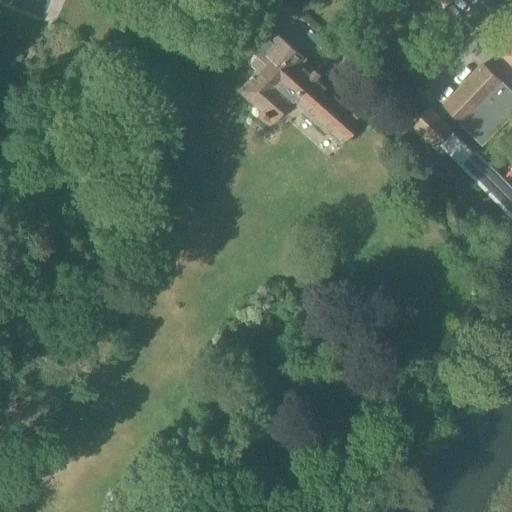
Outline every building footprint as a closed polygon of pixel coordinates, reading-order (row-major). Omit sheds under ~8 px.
[(431,0),(441,9),(448,0),(431,0)] [(270,32),(249,12),(244,9),(227,28),(257,55),(251,62),(258,68),(239,90),(261,109),(255,116),(268,127),(292,100),(342,144),(365,119),(301,62),(305,58),(277,33),(270,41),(266,37),(270,32)] [(511,41),(501,53),(511,63),(511,41)] [(511,93),(482,64),(443,104),(482,143),(511,111),(511,93)] [(434,148),(440,142),(452,129),(428,107),(411,125),(434,148)]
